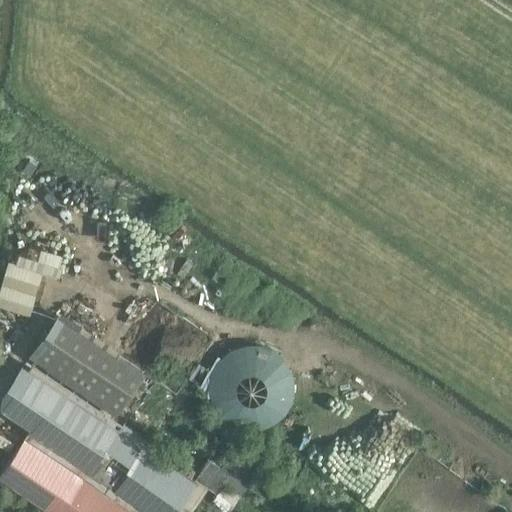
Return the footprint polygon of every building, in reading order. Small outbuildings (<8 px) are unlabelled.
[(115,411),(142,371),(62,317),(35,357),(115,411)] [(248,342),(242,351),(283,376),(289,367),(248,342)] [(28,369),(0,409),(152,511),(176,511),(196,483),(28,369)] [(0,472),(58,511),(137,511),(139,509),(129,502),(125,509),(107,497),(105,500),(0,428),(0,472)] [(213,456),(199,477),(219,490),(226,479),(247,493),(272,453),(263,447),(257,450),(241,439),(225,465),(213,456)]
